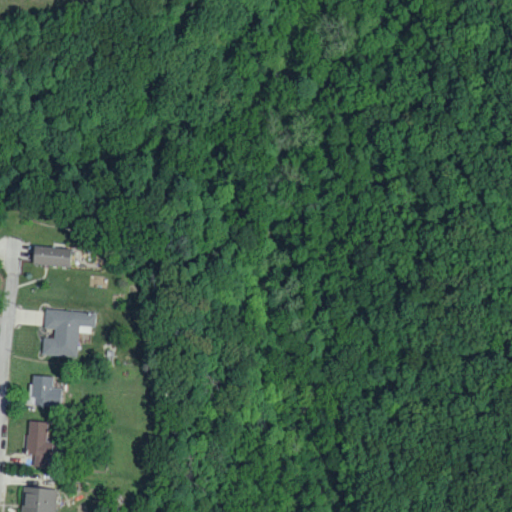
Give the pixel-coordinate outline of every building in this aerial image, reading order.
[(69,265),(69,247),(33,246),(32,264),(69,265)] [(76,356),(78,325),(94,326),(95,312),(44,309),(43,327),(53,328),(53,337),(42,337),(41,354),(76,356)] [(59,406),(60,387),(51,387),(52,375),(28,374),(27,405),(59,406)] [(25,453),(33,454),(33,466),(50,467),(51,441),(46,441),(47,421),(27,420),(25,453)] [(20,511),(54,511),(56,489),(33,487),(33,491),(22,490),(20,511)]
